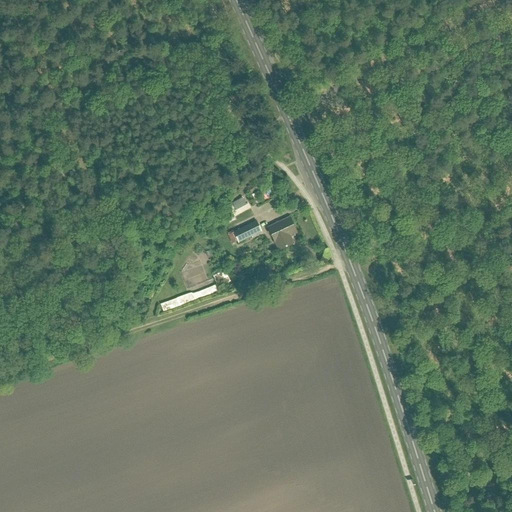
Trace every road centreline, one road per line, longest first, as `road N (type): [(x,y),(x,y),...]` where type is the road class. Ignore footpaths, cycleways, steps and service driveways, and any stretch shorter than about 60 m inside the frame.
road 1 (primary): [(433,511),(367,305),(288,116)]
road 2 (track): [(349,258),(0,375)]
road 3 (unclassified): [(288,116),(507,0)]
road 4 (primary): [(288,116),(236,0)]
